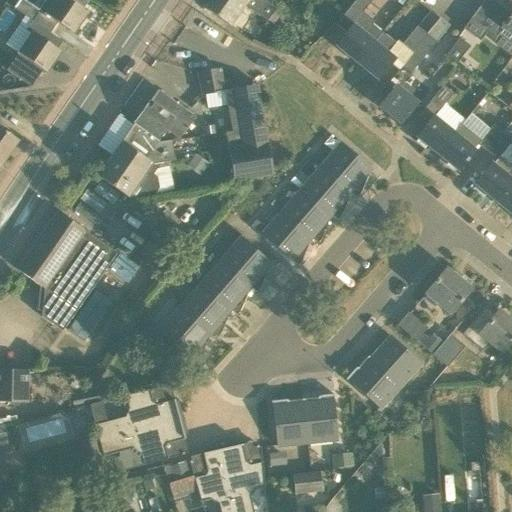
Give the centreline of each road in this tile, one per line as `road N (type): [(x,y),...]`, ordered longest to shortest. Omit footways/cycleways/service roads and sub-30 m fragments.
road 1 (residential): [(448,223),(334,352),(289,355),(274,342),(273,326),(382,203),(418,199)]
road 2 (secondary): [(0,233),(154,0)]
